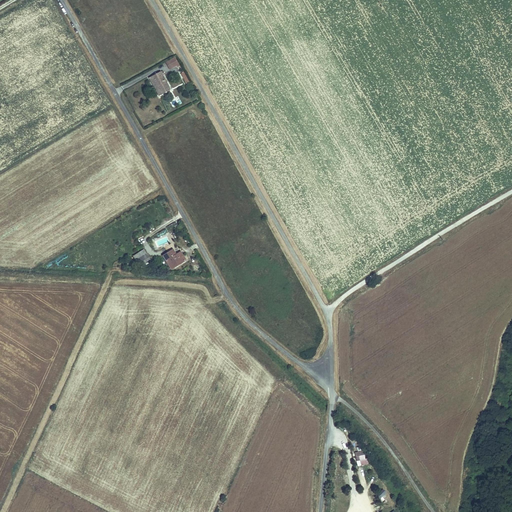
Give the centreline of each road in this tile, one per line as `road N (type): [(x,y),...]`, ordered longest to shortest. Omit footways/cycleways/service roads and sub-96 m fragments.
road 1 (residential): [(62,0),(229,297),(297,361)]
road 2 (residential): [(331,349),(327,313),(153,0)]
road 3 (track): [(217,278),(112,273),(1,511)]
